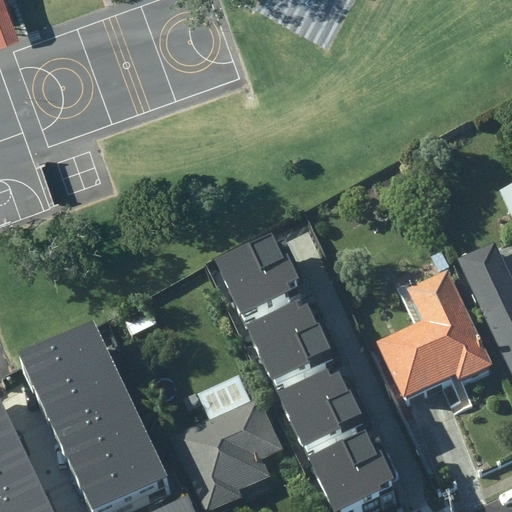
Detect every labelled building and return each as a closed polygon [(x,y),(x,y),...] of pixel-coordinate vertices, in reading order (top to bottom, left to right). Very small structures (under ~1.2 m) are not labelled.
[(0,0),(0,45),(9,43),(19,39),(5,0),(0,0)] [(511,191),(499,197),(511,226),(511,191)] [(511,285),(493,246),(452,265),(511,392),(511,285)] [(219,279),(244,333),(304,305),(295,287),(305,283),(288,247),(219,279)] [(417,336),(374,356),(403,418),(490,378),(446,282),(402,303),(417,336)] [(311,316),(251,343),(276,397),(345,365),(328,330),(319,334),(311,316)] [(156,335),(148,317),(124,327),(131,345),(156,335)] [(99,339),(26,372),(41,404),(113,370),(99,339)] [(113,370),(41,404),(55,435),(128,402),(113,370)] [(341,382),(282,409),(307,463),(376,431),(359,396),(350,400),(341,382)] [(128,402),(55,435),(70,467),(143,433),(128,402)] [(253,404),(164,447),(195,511),(239,511),(243,510),(238,500),(267,486),(262,474),(282,464),(253,404)] [(0,405),(0,431),(10,427),(0,405)] [(10,427),(0,431),(0,467),(24,457),(10,427)] [(143,433),(70,467),(85,498),(157,465),(143,433)] [(313,476),(330,511),(375,511),(398,502),(389,484),(399,479),(382,444),(313,476)] [(24,457),(0,467),(0,503),(37,487),(24,457)] [(157,465),(85,498),(91,511),(137,511),(172,496),(157,465)] [(48,511),(37,487),(0,503),(0,511),(48,511)]
